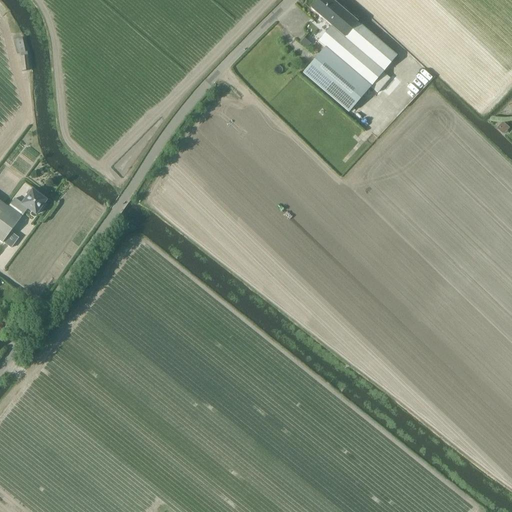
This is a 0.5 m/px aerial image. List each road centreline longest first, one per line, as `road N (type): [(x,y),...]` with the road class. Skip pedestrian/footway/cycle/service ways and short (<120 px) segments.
road 1 (unclassified): [(0,369),(164,134),(286,0)]
road 2 (track): [(134,239),(0,410)]
